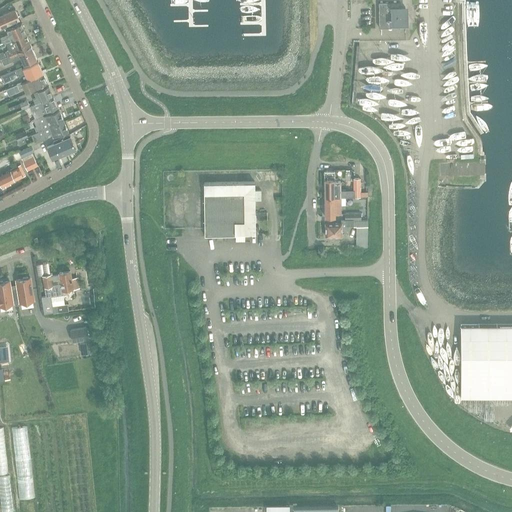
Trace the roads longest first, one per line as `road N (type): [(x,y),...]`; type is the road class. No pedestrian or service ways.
road 1 (secondary): [(154,511),(154,423),(125,192)]
road 2 (residential): [(511,480),(445,445),(415,410),(393,354),(389,271)]
road 3 (residential): [(126,125),(322,121)]
road 4 (residential): [(389,271),(378,150),(362,133),(328,122)]
road 5 (unclassified): [(223,254),(261,253),(278,272),(389,271)]
road 6 (unclassified): [(93,124),(35,0)]
road 7 (secondary): [(126,125),(112,71),(75,0)]
road 8 (tertiary): [(0,226),(67,198),(125,192)]
road 9 (residential): [(0,206),(83,157),(93,124)]
road 10 (unclassified): [(322,121),(312,165),(312,240)]
